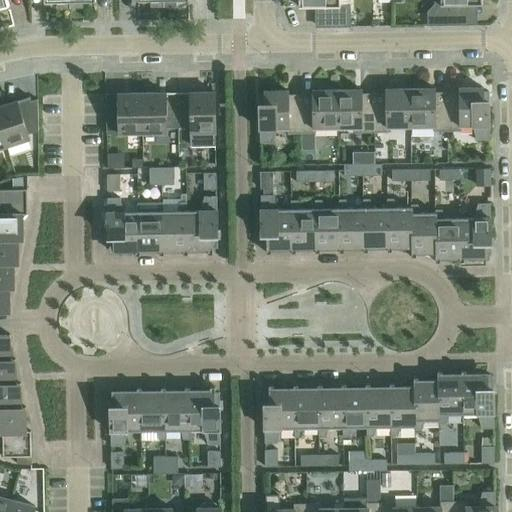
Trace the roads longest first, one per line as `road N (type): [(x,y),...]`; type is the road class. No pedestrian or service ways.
road 1 (residential): [(78,277),(428,274),(454,296),(461,322)]
road 2 (residential): [(461,322),(432,362),(76,370)]
road 3 (residential): [(511,44),(265,43)]
road 4 (residential): [(78,277),(71,46)]
road 5 (residential): [(265,43),(71,46)]
road 6 (residential): [(80,511),(76,370)]
